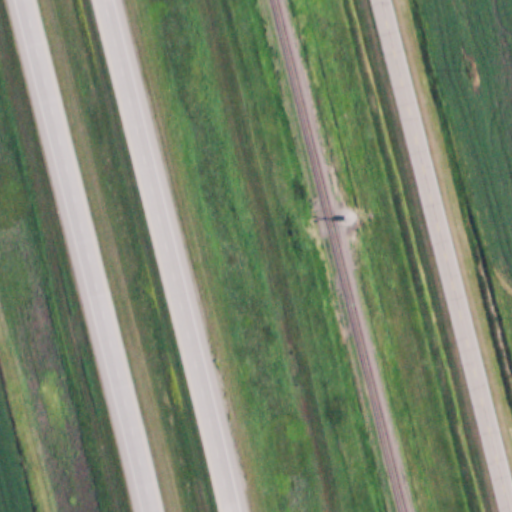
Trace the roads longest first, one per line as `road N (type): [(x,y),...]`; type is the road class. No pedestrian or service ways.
road 1 (motorway): [(235,511),(108,0)]
road 2 (motorway): [(29,0),(154,511)]
road 3 (tertiary): [(511,509),(386,0)]
